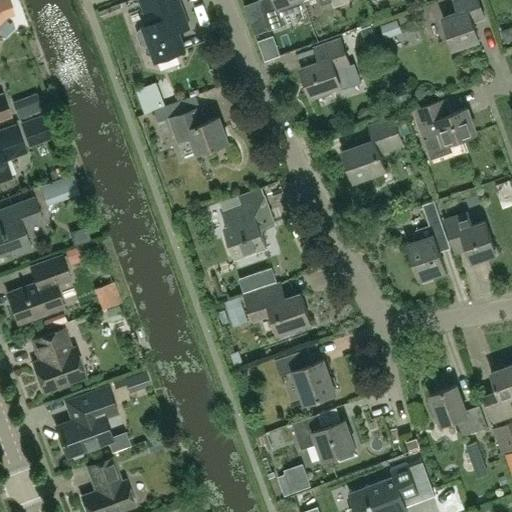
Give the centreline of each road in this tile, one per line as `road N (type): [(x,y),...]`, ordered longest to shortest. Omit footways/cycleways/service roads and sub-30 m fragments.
road 1 (residential): [(382,327),(250,75),(222,0)]
road 2 (residential): [(382,327),(511,310)]
